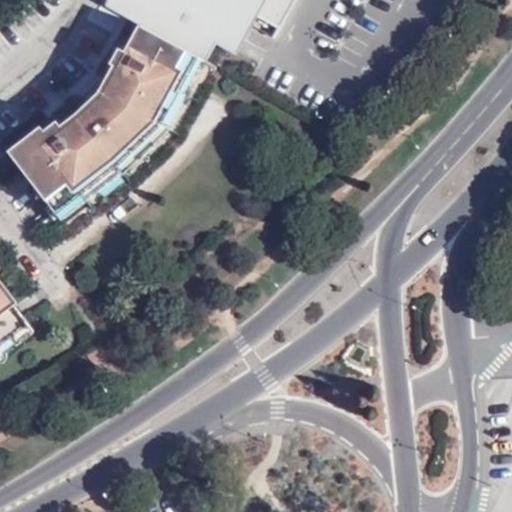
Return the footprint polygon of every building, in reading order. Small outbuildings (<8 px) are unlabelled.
[(208,59),(241,0),(110,0),(108,4),(142,24),(130,45),(117,39),(119,64),(126,71),(115,84),(112,82),(76,118),(77,121),(65,130),(51,113),(34,126),(37,131),(9,153),(52,208),(154,124),(195,53),(208,59)] [(97,69),(112,82),(115,84),(126,71),(119,64),(117,39),(97,69)] [(166,129),(208,59),(195,53),(154,124),(52,208),(61,219),(123,172),(166,129)] [(65,103),(51,113),(65,130),(77,121),(76,118),(65,103)] [(0,332),(21,316),(0,288),(0,332)] [(21,316),(0,332),(0,350),(31,328),(21,316)] [(225,511),(227,498),(216,497),(214,511),(225,511)]
